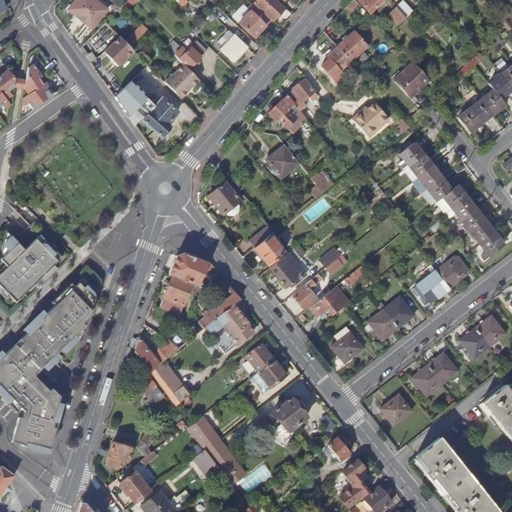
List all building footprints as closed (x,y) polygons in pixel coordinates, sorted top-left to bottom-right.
[(68,10),(92,29),(107,10),(94,0),(76,0),(69,10),(68,10)] [(285,8),(276,0),(256,0),(255,1),(253,4),(272,22),(285,8)] [(354,0),(352,0),(345,8),(351,14),(360,6),(354,0)] [(369,13),(383,1),(381,0),(358,0),(358,1),(369,13)] [(395,7),(406,18),(413,11),(403,0),(395,7)] [(269,21),(253,5),(248,10),(250,12),(238,24),(253,38),(269,21)] [(406,18),(395,7),(388,14),(396,23),(398,25),(406,18)] [(337,47),(350,61),(370,43),(357,28),(337,46),(337,47)] [(491,50),(496,45),(501,40),(497,35),(486,45),(491,50)] [(246,47),(234,36),(220,50),(231,61),(232,61),(246,47)] [(134,51),(130,47),(120,37),(108,48),(111,51),(106,55),(117,66),(134,51)] [(184,65),(189,70),(207,51),(197,42),(186,53),(178,45),(171,52),(184,65)] [(350,61),(337,47),(327,56),(328,58),(320,66),(331,78),(350,61)] [(90,62),(94,59),(90,53),(86,56),(90,62)] [(461,78),(463,77),(474,66),(479,61),(476,57),(457,74),(461,78)] [(503,60),(496,65),(500,71),(507,65),(503,60)] [(429,80),(412,61),(393,79),(410,98),(429,80)] [(147,65),(132,80),(141,89),(156,74),(147,65)] [(199,80),(189,70),(184,65),(173,75),(172,74),(164,82),(180,99),(199,80)] [(500,74),(511,89),(511,65),(500,74)] [(28,83),(26,92),(30,97),(45,87),(42,83),(45,81),(41,76),(36,67),(30,71),(28,83)] [(11,73),(0,81),(0,92),(5,99),(11,95),(16,90),(18,81),(11,73)] [(488,84),(492,90),(500,99),(511,89),(500,74),(488,84)] [(287,95),(301,112),(307,107),(303,104),(308,98),(312,102),(317,96),(304,80),(286,94),(287,95)] [(22,82),(18,81),(16,90),(21,91),(26,92),(28,83),(22,82)] [(30,97),(26,100),(30,106),(35,112),(53,99),(50,94),(52,92),(48,85),(45,87),(30,97)] [(481,99),(493,114),(505,105),(500,99),(492,90),(481,99)] [(0,111),(5,108),(10,104),(9,103),(5,99),(0,92),(0,111)] [(301,113),(301,112),(287,95),(279,101),(268,113),(276,121),(278,119),(292,132),(299,126),(297,124),(304,117),(301,113)] [(165,123),(177,112),(162,97),(141,117),(158,135),(167,126),(165,123)] [(469,108),(481,123),(493,114),(481,99),(469,108)] [(360,111),(351,119),(368,138),(389,120),(373,103),(362,113),(360,111)] [(13,108),(10,104),(5,108),(8,112),(13,108)] [(481,123),(469,108),(457,118),(469,133),(481,123)] [(408,166),(423,154),(413,142),(398,154),(404,162),(408,166)] [(280,178),(299,163),(284,145),(265,160),(274,171),(280,178)] [(232,173),(252,157),(245,149),(226,165),(232,173)] [(423,154),(408,166),(417,178),(432,166),(430,163),(426,158),(423,154)] [(511,157),(511,156),(500,165),(506,173),(511,167),(511,157)] [(403,170),(408,166),(404,162),(399,166),(403,170)] [(408,166),(403,170),(412,182),(417,178),(408,166)] [(432,166),(417,178),(423,186),(426,190),(442,178),(432,166)] [(442,178),(426,190),(432,197),(436,202),(451,190),(445,183),(443,179),(442,178)] [(233,182),(240,191),(244,187),(237,179),(233,182)] [(233,216),(239,211),(239,205),(237,203),(240,201),(225,182),(208,196),(223,214),(225,212),(228,215),(233,216)] [(324,191),(318,183),(309,190),(316,197),(324,191)] [(422,194),(426,190),(423,186),(418,190),(422,194)] [(451,190),(436,202),(445,214),(451,209),(466,197),(457,186),(451,190)] [(431,206),(436,202),(432,197),(427,201),(431,206)] [(460,221),(475,209),(468,199),(466,197),(451,209),(460,221)] [(431,206),(429,207),(439,219),(445,214),(436,202),(431,206)] [(470,233),(485,221),(484,220),(481,216),(475,209),(460,221),(470,233)] [(479,245),(494,233),(485,221),(470,233),(479,245)] [(273,232),(268,226),(249,241),(254,247),(269,235),(273,232)] [(6,232),(3,246),(12,238),(6,232)] [(273,232),(269,235),(283,252),(287,250),(273,232)] [(494,233),(479,245),(488,257),(504,245),(496,235),(494,233)] [(269,235),(254,247),(254,248),(268,265),(283,252),(269,235)] [(0,274),(0,286),(15,302),(39,279),(42,283),(57,269),(53,265),(62,258),(53,249),(51,251),(45,245),(48,243),(41,236),(25,251),(12,238),(3,246),(9,252),(1,260),(7,267),(0,274)] [(297,245),(288,253),(294,261),(304,253),(297,245)] [(322,271),(337,258),(331,251),(316,264),(322,271)] [(192,283),(198,286),(201,279),(205,268),(207,263),(182,253),(176,256),(169,274),(172,275),(192,283)] [(288,253),(270,267),(286,287),(289,284),(291,287),(306,275),(294,261),(288,253)] [(435,271),(448,289),(467,274),(454,257),(435,271)] [(218,272),(209,261),(207,263),(205,268),(210,275),(216,274),(218,272)] [(448,289),(435,271),(412,289),(423,302),(426,300),(429,303),(448,289)] [(353,272),(347,278),(350,282),(357,277),(353,272)] [(317,274),(304,285),(305,286),(308,290),(321,279),(317,274)] [(192,283),(172,275),(164,297),(170,300),(183,305),(192,283)] [(204,331),(205,330),(216,319),(216,318),(232,305),(240,299),(235,293),(222,277),(217,280),(224,288),(226,287),(229,290),(228,291),(232,295),(204,317),(197,322),(199,325),(204,331)] [(347,278),(335,287),(340,292),(351,283),(350,282),(347,278)] [(36,449),(48,452),(61,407),(57,406),(58,400),(59,397),(51,389),(49,391),(35,377),(35,374),(61,349),(64,352),(74,343),(71,339),(85,326),(83,324),(88,318),(96,296),(88,289),(90,286),(83,279),(74,287),(71,284),(55,299),(58,303),(46,315),(42,311),(26,326),(30,330),(4,355),(0,351),(0,392),(4,397),(8,394),(15,401),(18,399),(23,404),(20,406),(24,411),(22,418),(19,417),(11,442),(25,446),(26,443),(36,446),(36,449)] [(325,295),(331,290),(327,285),(321,289),(325,295)] [(308,290),(305,286),(292,296),(302,309),(315,299),(308,290)] [(335,287),(331,290),(325,295),(309,308),(316,316),(327,308),(333,314),(342,307),(348,302),(340,292),(335,287)] [(200,293),(196,302),(204,311),(208,308),(203,303),(206,295),(200,293)] [(383,310),(397,328),(413,315),(398,297),(383,310)] [(179,315),(183,305),(170,300),(168,306),(170,312),(179,315)] [(195,307),(201,314),(204,311),(196,302),(195,307)] [(216,319),(205,330),(210,336),(225,355),(238,345),(253,333),(247,326),(248,325),(232,305),(216,318),(216,319)] [(397,328),(383,310),(367,322),(381,340),(397,328)] [(474,328),(489,347),(505,334),(491,316),(474,328)] [(203,331),(204,331),(199,325),(193,329),(198,335),(203,331)] [(361,347),(351,334),(349,331),(346,327),(334,337),(337,341),(330,346),(344,363),(363,349),(361,347)] [(489,347),(474,328),(459,341),(473,359),(489,347)] [(357,329),(351,334),(361,347),(367,342),(357,329)] [(169,341),(177,351),(189,342),(181,332),(169,341)] [(138,338),(133,351),(149,372),(154,368),(159,365),(153,358),(138,338)] [(166,359),(177,351),(169,341),(167,339),(158,347),(161,352),(166,359)] [(257,373),(273,360),(260,344),(244,357),(257,373)] [(161,363),(166,359),(161,352),(153,358),(159,365),(161,363)] [(241,353),(233,360),(236,363),(244,357),(241,353)] [(427,366),(441,384),(457,371),(443,353),(427,366)] [(273,360),(257,373),(249,379),(255,387),(257,386),(261,391),(264,392),(269,388),(270,388),(286,375),(273,360)] [(187,397),(161,363),(159,365),(154,368),(149,372),(154,378),(175,406),(187,397)] [(441,384),(427,366),(411,378),(425,397),(441,384)] [(145,372),(138,378),(141,382),(139,384),(145,393),(149,398),(146,400),(150,406),(157,400),(158,401),(164,396),(145,372)] [(482,403),(511,441),(511,393),(505,384),(482,403)] [(394,427),(411,414),(396,395),(379,409),(394,427)] [(272,412),(281,423),(277,427),(271,436),(285,444),(292,433),(290,430),(306,417),(290,397),(272,412)] [(220,441),(202,417),(188,428),(205,449),(206,451),(220,441)] [(182,429),(187,425),(183,421),(178,424),(182,429)] [(438,437),(415,456),(459,511),(497,511),(498,511),(438,437)] [(340,461),(348,454),(336,438),(327,445),(340,461)] [(144,457),(151,452),(146,445),(139,440),(136,448),(141,452),(144,457)] [(242,471),(220,441),(206,451),(223,473),(229,481),(242,471)] [(105,466),(119,469),(121,461),(126,463),(131,449),(112,443),(105,466)] [(205,449),(193,458),(212,482),(217,478),(223,473),(206,451),(205,449)] [(144,457),(143,458),(146,463),(154,456),(151,452),(144,457)] [(343,469),(354,460),(348,454),(340,461),(337,462),(343,469)] [(360,470),(362,468),(363,468),(356,460),(342,471),(353,486),(359,481),(365,476),(360,470)] [(0,491),(1,489),(3,490),(13,476),(1,468),(0,469),(0,491)] [(134,503),(150,491),(135,471),(119,483),(134,503)] [(223,473),(217,478),(224,487),(230,483),(229,481),(223,473)] [(286,487),(294,482),(290,475),(282,480),(286,487)] [(349,508),(369,492),(359,481),(353,486),(340,497),(349,508)] [(374,511),(378,511),(391,502),(378,487),(363,499),(374,511)] [(235,502),(241,497),(235,489),(229,493),(235,502)] [(171,511),(173,511),(174,510),(160,492),(141,506),(145,511),(171,511)] [(241,497),(235,502),(245,511),(256,511),(250,504),(244,496),(241,497)] [(77,511),(90,511),(84,504),(80,502),(77,511)]
